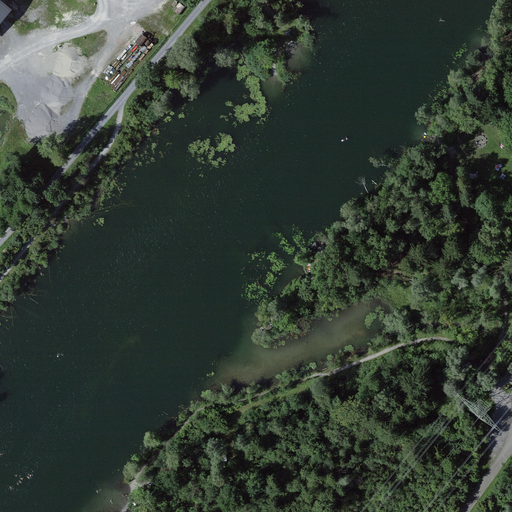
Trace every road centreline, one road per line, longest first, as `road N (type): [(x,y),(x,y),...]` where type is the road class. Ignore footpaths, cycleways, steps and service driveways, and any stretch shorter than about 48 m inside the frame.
road 1 (track): [(122,98),(108,147),(0,278)]
road 2 (track): [(0,241),(122,98)]
road 3 (track): [(122,98),(206,0)]
